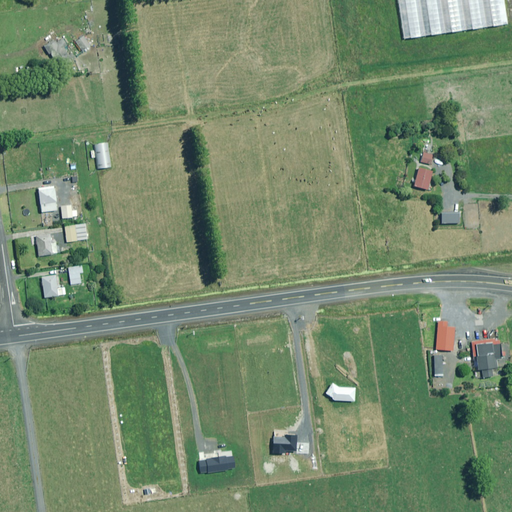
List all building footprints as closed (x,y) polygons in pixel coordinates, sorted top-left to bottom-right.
[(397,0),(403,39),(506,24),(502,0),(397,0)] [(90,46),(83,36),(75,42),(82,52),(90,46)] [(66,45),(63,38),(55,43),(54,40),(44,45),(48,55),(50,54),(57,66),(67,61),(68,63),(75,59),(72,53),(67,55),(63,47),(66,45)] [(107,142),(92,144),(96,170),(111,168),(107,142)] [(433,156),(424,153),(421,163),(431,165),(433,156)] [(433,171),(418,168),(414,187),(429,190),(433,171)] [(53,186),(38,188),(41,212),(56,210),(53,186)] [(72,205),(61,207),(62,218),(73,217),(72,205)] [(461,224),(461,214),(441,214),(441,224),(461,224)] [(87,239),(85,224),(65,227),(67,242),(87,239)] [(50,234),(35,236),(37,257),(52,256),(52,254),(57,253),(56,243),(51,243),(50,234)] [(83,265),(68,268),(71,285),(81,284),(79,274),(84,273),(83,265)] [(55,275),(41,277),(44,299),(58,297),(58,296),(66,294),(65,288),(61,288),(61,286),(56,286),(55,275)] [(453,351),(455,328),(447,327),(448,321),(438,320),(436,350),(453,351)] [(493,339),(472,342),(474,357),(473,357),(475,371),(481,370),(482,377),(493,376),(492,369),(497,368),(493,339)] [(443,355),(434,355),(435,376),(444,376),(443,355)] [(285,437),(273,436),(272,454),(282,454),(282,452),(285,453),(285,452),(293,452),(293,451),(296,451),(297,435),(285,435),(285,437)]
